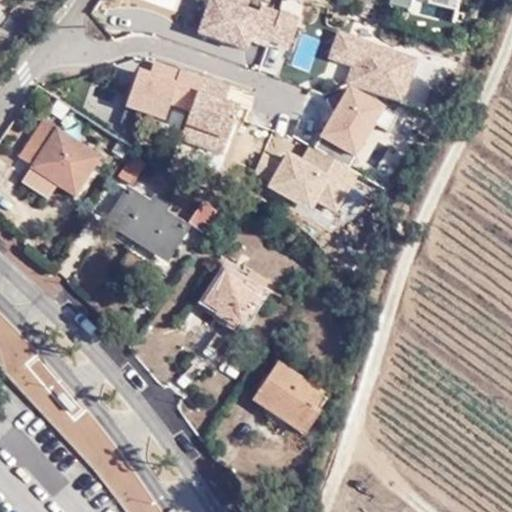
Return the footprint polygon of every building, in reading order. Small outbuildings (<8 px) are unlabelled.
[(32,165),(31,167),(56,184),(74,196),(99,158),(42,120),(19,156),(32,165)] [(119,176),(131,185),(145,164),(133,155),(119,176)] [(56,184),(31,167),(22,182),(47,199),(56,184)] [(156,243),(170,253),(186,227),(162,211),(166,205),(156,198),(152,204),(127,188),(110,214),(126,225),(124,229),(152,248),(156,243)] [(188,223),(202,233),(216,210),(203,201),(188,223)] [(216,262),(222,265),(228,255),(223,252),(216,262)] [(225,316),(239,327),(260,294),(243,283),(224,270),(203,303),(217,311),(213,320),(220,324),(225,316)] [(243,283),(260,294),(268,283),(250,271),(243,283)] [(234,334),(239,327),(225,316),(220,324),(234,334)] [(253,400),(301,432),(315,411),(311,408),(319,393),(278,364),(253,400)]
